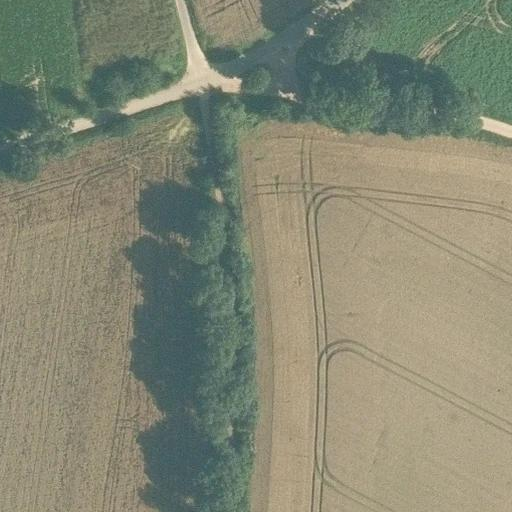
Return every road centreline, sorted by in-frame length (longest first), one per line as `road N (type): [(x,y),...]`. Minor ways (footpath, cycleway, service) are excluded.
road 1 (track): [(228,511),(227,340),(201,83)]
road 2 (track): [(511,131),(492,121),(201,83)]
road 3 (unclassified): [(0,151),(201,83)]
road 4 (unclassified): [(201,83),(285,40),(338,0)]
